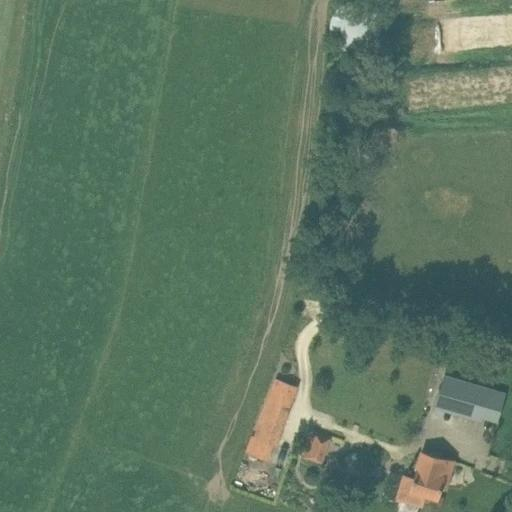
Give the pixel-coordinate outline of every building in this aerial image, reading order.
[(373,4),(361,0),(350,0),(344,1),(334,11),(331,26),(334,39),(346,49),(360,51),(375,42),(381,30),(380,16),(373,4)] [(299,386),(291,383),(296,370),(280,364),(253,436),(276,445),(299,386)] [(444,375),(435,406),(481,420),(482,416),(497,420),(505,393),(444,375)] [(331,435),(314,429),(304,457),(321,463),(331,435)] [(454,459),(422,450),(414,476),(403,473),(396,497),(423,504),(426,494),(438,497),(441,486),(446,487),(454,459)]
